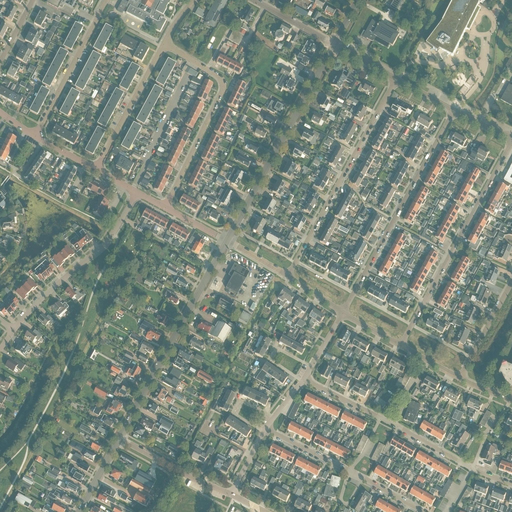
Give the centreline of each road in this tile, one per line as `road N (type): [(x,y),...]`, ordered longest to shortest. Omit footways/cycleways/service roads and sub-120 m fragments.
road 1 (residential): [(511,484),(301,380)]
road 2 (residential): [(400,346),(511,140)]
road 3 (residential): [(343,313),(454,110)]
road 4 (residential): [(287,276),(396,78)]
road 5 (tertiary): [(118,437),(227,241)]
road 6 (tertiary): [(227,241),(334,45)]
road 7 (residential): [(136,192),(102,248),(12,331)]
road 8 (residential): [(165,208),(222,88),(206,70)]
road 9 (residential): [(36,139),(106,0)]
road 10 (residential): [(96,170),(164,45)]
road 11 (residential): [(118,437),(231,495)]
